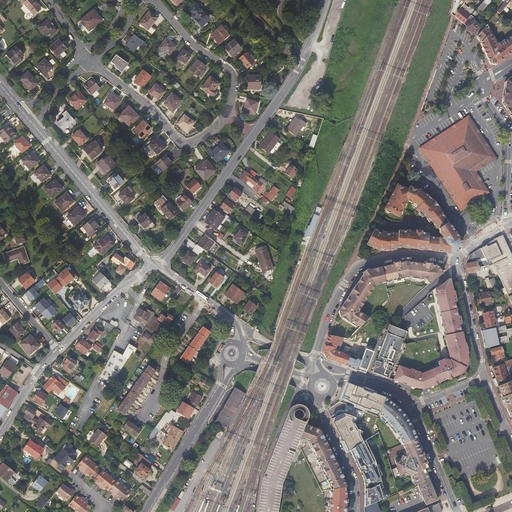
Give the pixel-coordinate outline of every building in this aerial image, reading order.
[(34,15),(41,10),(32,0),(22,0),(22,1),(34,15)] [(483,0),(477,8),(481,11),(487,4),(490,0),(503,0),(503,1),(504,2),(497,12),(499,14),(506,6),(510,0),(483,0)] [(470,9),(464,4),(460,8),(457,12),(456,16),(464,23),(465,23),(471,16),(472,14),(476,9),(473,6),(470,9)] [(188,11),(195,19),(198,16),(203,13),(196,5),(188,11)] [(477,8),(476,9),(472,14),(471,16),(465,23),(471,30),(477,35),(478,36),(486,26),(475,16),(480,11),(480,12),(481,11),(477,8)] [(89,33),(103,21),(94,10),(80,22),(89,33)] [(157,18),(154,15),(149,11),(140,24),(148,30),(157,18)] [(206,17),(203,13),(198,16),(195,19),(194,20),(201,28),(203,26),(208,22),(210,21),(206,17)] [(258,15),(268,25),(270,23),(261,13),(258,15)] [(483,41),(484,43),(483,44),(484,48),(486,52),(490,60),(498,63),(504,58),(509,55),(511,52),(511,27),(496,14),(488,24),(486,26),(478,36),(478,37),(483,41)] [(46,36),(55,29),(48,21),(39,28),(46,36)] [(212,35),(219,44),(229,35),(222,26),(212,35)] [(134,35),(128,43),(130,44),(127,48),(133,52),(141,41),(134,35)] [(167,38),(160,46),(170,54),(177,45),(167,38)] [(58,57),(67,48),(59,39),(50,47),(58,57)] [(232,57),(241,49),(234,41),(225,49),(232,57)] [(14,63),(20,58),(23,55),(16,47),(6,55),(14,63)] [(185,64),(190,56),(183,51),(178,58),(185,64)] [(248,69),(254,63),(246,53),(239,59),(248,69)] [(122,73),(128,64),(116,55),(110,64),(122,73)] [(46,74),(53,68),(46,59),(39,65),(46,74)] [(198,77),(205,68),(196,61),(190,70),(198,77)] [(143,88),(151,77),(143,71),(135,82),(143,88)] [(31,90),(38,84),(29,72),(21,79),(31,90)] [(247,76),(248,89),(260,89),(260,76),(247,76)] [(202,89),(211,96),(212,97),(213,97),(215,96),(215,95),(215,93),(214,92),(219,85),(210,78),(202,89)] [(99,90),(93,82),(89,86),(88,85),(84,88),(92,96),(99,90)] [(158,100),(164,93),(155,85),(149,93),(158,100)] [(77,110),(87,102),(79,93),(69,101),(77,110)] [(104,103),(114,110),(121,101),(111,94),(104,103)] [(171,94),(163,105),(173,112),(181,101),(171,94)] [(246,100),(244,111),(254,114),(257,103),(246,100)] [(172,113),(173,112),(163,105),(162,106),(172,113)] [(139,117),(132,111),(131,112),(128,108),(120,116),(124,120),(130,126),(139,117)] [(66,111),(63,114),(64,115),(62,116),(62,119),(57,122),(64,130),(75,121),(66,111)] [(469,114),(423,144),(426,148),(468,121),(490,156),(469,169),(483,190),(472,197),(462,204),(439,169),(435,172),(460,211),(489,192),(476,171),(497,157),(469,114)] [(192,126),(194,123),(184,115),(177,124),(187,132),(192,126)] [(293,118),(285,129),(293,135),(301,124),(299,122),(300,121),(298,119),(297,121),(293,118)] [(426,148),(423,144),(419,147),(435,172),(439,169),(462,204),(472,197),(483,190),(469,169),(490,156),(468,121),(426,148)] [(142,138),(151,129),(143,122),(135,130),(142,138)] [(0,135),(6,142),(14,135),(9,129),(10,128),(7,125),(0,131),(0,135)] [(80,146),(87,139),(80,131),(72,137),(80,146)] [(260,148),(270,156),(281,141),(271,134),(267,140),(263,146),(262,146),(260,148)] [(23,136),(22,137),(29,146),(30,144),(23,136)] [(29,146),(22,137),(14,144),(21,153),(29,146)] [(158,153),(166,146),(158,137),(150,145),(158,153)] [(223,159),(221,156),(228,150),(221,143),(216,137),(214,137),(213,139),(208,143),(206,143),(204,143),(209,149),(206,152),(215,163),(219,161),(220,162),(223,159)] [(96,140),(94,142),(102,151),(104,150),(96,140)] [(92,160),(102,151),(94,142),(85,150),(92,160)] [(32,153),(22,160),(30,169),(39,162),(32,153)] [(105,173),(116,164),(108,155),(97,164),(105,173)] [(163,172),(173,164),(166,156),(156,164),(163,172)] [(195,171),(203,179),(207,176),(208,178),(215,172),(206,162),(195,171)] [(293,178),(299,170),(290,164),(284,172),(293,178)] [(44,170),(42,168),(35,173),(42,182),(51,174),(46,169),(44,170)] [(254,189),(254,190),(258,193),(264,184),(259,181),(246,171),(241,178),(247,183),(248,181),(250,183),(249,184),(249,185),(254,189)] [(122,184),(124,182),(117,174),(109,181),(116,189),(122,184)] [(261,178),(259,181),(264,184),(258,193),(260,195),(266,186),(268,183),(261,178)] [(52,197),(62,189),(55,180),(49,185),(49,184),(45,188),(52,197)] [(193,194),(201,187),(195,180),(187,187),(193,194)] [(441,209),(436,201),(432,198),(432,199),(429,196),(426,193),(425,194),(419,189),(418,190),(416,189),(413,188),(414,187),(411,186),(409,190),(406,189),(407,188),(404,186),(403,187),(400,185),(398,184),(385,209),(388,210),(388,209),(391,211),(400,216),(401,214),(400,213),(402,210),(402,211),(404,207),(406,202),(406,203),(408,200),(409,200),(410,199),(413,200),(412,202),(414,203),(419,207),(417,209),(422,213),(424,216),(426,215),(428,218),(431,221),(433,220),(436,226),(440,227),(449,221),(446,216),(445,216),(441,210),(441,209)] [(273,201),(277,194),(280,191),(274,186),(272,190),(269,194),(268,193),(266,196),(273,201)] [(291,198),(297,189),(293,186),(287,195),(291,198)] [(237,202),(243,194),(235,188),(230,196),(234,199),(234,200),(235,201),(236,200),(237,202)] [(130,193),(127,189),(120,195),(119,196),(126,205),(134,198),(130,193)] [(62,211),(73,202),(66,194),(56,203),(62,211)] [(183,210),(191,203),(185,195),(177,202),(183,210)] [(163,196),(154,204),(158,211),(161,209),(170,220),(177,213),(163,196)] [(230,214),(235,206),(226,200),(221,207),(230,214)] [(249,207),(246,211),(252,215),(255,211),(249,207)] [(305,236),(312,238),(322,209),(315,207),(305,236)] [(74,225),(85,216),(78,208),(67,217),(74,225)] [(218,229),(221,224),(227,216),(217,208),(207,223),(217,230),(218,229)] [(151,228),(154,225),(145,214),(142,216),(139,212),(133,217),(144,229),(149,225),(151,228)] [(81,226),(90,236),(100,228),(91,218),(81,226)] [(462,241),(461,240),(461,238),(460,237),(449,221),(440,227),(440,229),(440,232),(442,235),(443,235),(443,238),(439,238),(439,246),(438,250),(439,250),(439,251),(443,251),(450,252),(452,253),(454,252),(456,252),(457,251),(458,250),(459,250),(460,247),(461,245),(462,243),(462,241)] [(435,244),(436,237),(429,236),(430,234),(426,234),(426,233),(422,233),(422,230),(417,230),(417,231),(411,231),(411,230),(407,229),(407,231),(400,230),(399,233),(391,232),(391,233),(387,232),(383,231),(382,233),(379,232),(379,230),(376,228),(368,242),(373,245),(372,246),(378,249),(379,246),(382,248),(383,248),(383,250),(389,250),(390,247),(395,248),(395,249),(396,249),(397,246),(405,247),(405,246),(407,247),(412,247),(412,246),(414,246),(414,248),(428,249),(429,243),(435,244)] [(240,230),(234,239),(237,241),(235,243),(240,246),(248,235),(240,230)] [(18,244),(27,242),(24,235),(16,238),(18,244)] [(108,236),(107,238),(113,245),(115,244),(108,236)] [(206,236),(198,247),(205,251),(209,254),(217,243),(213,241),(206,236)] [(511,303),(511,253),(510,249),(507,244),(505,239),(504,238),(504,237),(503,237),(502,237),(500,237),(498,237),(496,238),(494,239),(494,240),(492,240),(490,241),(490,243),(489,243),(487,244),(486,245),(483,247),(483,248),(481,248),(485,258),(494,276),(498,274),(499,276),(502,282),(504,288),(507,293),(511,303)] [(101,255),(113,245),(107,238),(101,242),(100,241),(93,246),(101,255)] [(255,250),(259,262),(270,258),(266,246),(255,250)] [(7,263),(17,260),(16,258),(18,257),(19,259),(20,265),(29,262),(25,247),(4,254),(7,263)] [(478,259),(485,258),(481,248),(470,255),(466,262),(466,263),(468,272),(480,270),(478,259)] [(189,267),(196,258),(189,252),(182,261),(189,267)] [(126,266),(130,269),(134,264),(125,258),(123,260),(115,254),(111,259),(120,265),(116,270),(121,274),(126,266)] [(274,269),(270,258),(259,262),(263,273),(274,269)] [(211,264),(216,268),(220,262),(215,259),(211,264)] [(407,259),(398,261),(369,269),(364,273),(354,289),(337,314),(356,327),(357,325),(360,327),(361,326),(371,316),(369,315),(360,309),(375,287),(376,285),(377,284),(385,281),(385,279),(407,273),(410,273),(414,274),(423,276),(426,276),(431,282),(444,271),(439,267),(438,265),(432,264),(407,259)] [(199,272),(205,277),(211,269),(201,261),(193,271),(197,274),(199,272)] [(55,294),(77,276),(70,267),(47,286),(55,294)] [(19,279),(23,285),(25,284),(28,287),(34,281),(27,272),(19,279)] [(105,285),(108,283),(100,273),(91,281),(98,289),(104,284),(105,285)] [(216,288),(223,278),(216,273),(208,282),(216,288)] [(490,281),(493,287),(499,286),(494,277),(489,279),(490,281)] [(464,341),(462,330),(461,331),(461,328),(460,323),(460,322),(459,315),(458,315),(457,312),(456,307),(455,300),(456,300),(454,292),(452,285),(452,283),(451,278),(449,278),(435,290),(449,355),(438,360),(440,366),(420,374),(398,365),(393,379),(414,387),(415,387),(419,389),(421,389),(423,388),(424,388),(425,387),(426,387),(432,385),(434,384),(438,382),(446,379),(448,378),(452,376),(454,376),(459,374),(460,373),(461,372),(462,371),(463,371),(463,370),(464,369),(465,368),(465,367),(466,366),(466,365),(467,364),(467,362),(467,360),(467,357),(466,352),(467,352),(466,350),(465,344),(464,341)] [(39,288),(45,283),(42,280),(36,285),(39,288)] [(160,302),(170,289),(160,281),(151,294),(160,302)] [(226,295),(237,304),(244,294),(233,285),(226,295)] [(30,302),(39,295),(33,287),(25,294),(28,298),(30,302)] [(167,302),(170,304),(173,301),(181,289),(178,287),(167,302)] [(173,301),(182,308),(187,301),(184,299),(185,297),(181,295),(184,291),(181,289),(173,301)] [(480,300),(481,305),(491,302),(489,292),(478,294),(480,300)] [(79,309),(89,301),(82,293),(78,297),(77,295),(75,297),(76,299),(73,301),(75,303),(78,308),(79,309)] [(508,307),(511,304),(511,303),(507,293),(503,295),(507,304),(508,307)] [(236,305),(237,304),(226,295),(225,296),(236,305)] [(35,306),(41,314),(50,306),(43,299),(35,306)] [(251,315),(257,307),(250,301),(244,309),(251,315)] [(48,320),(57,313),(51,305),(50,306),(41,314),(44,317),(45,315),(46,317),(48,320)] [(10,318),(2,309),(0,311),(0,320),(3,324),(10,318)] [(149,316),(151,312),(147,310),(146,312),(140,309),(136,316),(147,322),(148,321),(149,321),(151,318),(150,317),(149,316)] [(484,317),(484,320),(495,318),(493,311),(483,313),(484,317)] [(158,319),(167,326),(174,318),(169,314),(167,317),(163,313),(158,319)] [(496,324),(495,318),(484,320),(485,323),(486,327),(496,324)] [(59,332),(65,327),(58,320),(52,326),(59,332)] [(17,338),(25,332),(18,323),(10,330),(17,338)] [(375,364),(373,371),(380,374),(388,377),(390,371),(391,371),(392,371),(392,370),(392,369),(392,368),(391,368),(403,338),(404,339),(406,331),(398,328),(389,325),(386,332),(387,333),(377,360),(375,360),(374,364),(375,364)] [(363,330),(361,326),(360,327),(358,329),(348,338),(348,341),(354,343),(360,337),(363,335),(363,330)] [(203,327),(198,333),(205,338),(209,332),(203,327)] [(501,344),(496,327),(481,331),(484,344),(485,348),(501,344)] [(93,331),(87,338),(93,342),(95,340),(97,341),(98,339),(96,338),(98,335),(93,331)] [(142,338),(152,346),(159,337),(157,336),(155,334),(153,337),(146,332),(142,338)] [(198,333),(194,340),(200,345),(205,338),(198,333)] [(332,360),(333,359),(336,350),(335,349),(335,348),(336,348),(337,344),(340,345),(343,337),(329,334),(327,340),(323,351),(326,358),(332,360)] [(29,355),(39,347),(30,336),(20,345),(29,355)] [(76,348),(85,355),(92,347),(82,339),(76,348)] [(194,340),(189,346),(195,351),(200,345),(194,340)] [(100,377),(113,384),(132,353),(131,352),(134,347),(129,344),(122,355),(114,351),(100,377)] [(93,348),(99,353),(102,349),(96,345),(93,348)] [(189,346),(184,352),(191,357),(195,351),(189,346)] [(493,354),(496,364),(503,361),(504,361),(503,357),(505,357),(502,346),(490,349),(491,354),(493,354)] [(365,356),(371,358),(374,349),(369,347),(365,356)] [(336,350),(333,359),(336,360),(342,363),(341,364),(366,373),(366,371),(370,361),(356,356),(355,358),(336,350)] [(184,352),(180,359),(183,361),(186,363),(191,357),(184,352)] [(68,357),(65,361),(66,362),(64,365),(65,366),(63,369),(70,374),(73,371),(71,370),(77,363),(68,357)] [(15,369),(6,362),(0,370),(0,374),(6,380),(15,369)] [(151,376),(155,369),(148,364),(144,371),(151,376)] [(511,367),(510,369),(506,370),(504,364),(493,368),(496,375),(496,377),(494,378),(496,384),(496,385),(497,387),(502,384),(511,380),(511,379),(511,367)] [(147,382),(151,376),(144,371),(140,377),(147,382)] [(58,377),(56,379),(53,376),(49,379),(50,380),(43,387),(48,393),(53,388),(59,395),(66,388),(65,388),(70,384),(58,377)] [(142,389),(147,382),(140,377),(135,384),(142,389)] [(511,381),(511,380),(502,384),(503,387),(503,388),(508,400),(511,399),(511,398),(511,381)] [(354,384),(348,382),(347,386),(343,395),(349,397),(347,400),(355,403),(355,405),(363,408),(364,406),(370,409),(370,407),(372,408),(372,410),(376,411),(377,409),(380,410),(385,397),(383,396),(376,393),(369,390),(364,388),(360,387),(354,384)] [(138,395),(142,389),(135,384),(131,390),(138,395)] [(503,402),(508,400),(503,388),(503,387),(502,384),(497,387),(496,387),(503,402)] [(11,398),(14,392),(8,388),(6,386),(0,393),(0,416),(5,409),(8,410),(14,399),(11,398)] [(235,388),(215,422),(226,428),(246,394),(235,388)] [(134,401),(138,395),(131,390),(127,397),(134,401)] [(41,406),(48,397),(39,391),(33,400),(41,406)] [(194,393),(187,404),(194,409),(199,401),(200,402),(202,398),(194,393)] [(129,408),(134,401),(127,397),(122,403),(129,408)] [(394,403),(385,397),(380,410),(383,414),(381,415),(386,421),(388,423),(389,425),(393,430),(396,434),(400,441),(401,444),(417,438),(414,432),(412,426),(410,421),(405,415),(403,412),(396,404),(394,403)] [(187,404),(183,402),(176,412),(188,419),(194,409),(187,404)] [(125,415),(129,408),(122,403),(118,410),(125,415)] [(278,511),(280,502),(282,491),(283,484),(288,471),(291,463),(301,438),(306,424),(309,418),(309,416),(309,415),(309,413),(309,411),(308,410),(307,408),(305,407),(304,406),(302,405),(300,405),(299,404),(298,404),(297,405),(296,405),(294,406),(292,406),(291,408),(290,410),(288,413),(263,478),(257,511),(278,511)] [(48,429),(53,422),(46,416),(43,420),(40,418),(38,420),(33,417),(36,414),(29,408),(28,409),(26,409),(25,410),(26,411),(26,412),(27,413),(24,417),(30,422),(30,421),(35,424),(32,428),(40,433),(44,427),(48,429)] [(168,415),(166,414),(156,427),(159,429),(160,429),(164,423),(167,425),(175,415),(170,412),(168,415)] [(352,449),(361,443),(359,438),(360,438),(358,434),(359,431),(356,429),(351,420),(353,417),(347,415),(345,415),(344,417),(333,422),(338,432),(339,434),(343,442),(347,451),(350,450),(352,449)] [(124,428),(131,433),(136,426),(129,421),(124,428)] [(331,484),(333,489),(347,486),(342,477),(344,476),(343,474),(333,455),(323,435),(320,429),(306,424),(301,438),(310,441),(318,458),(316,459),(319,464),(321,463),(329,479),(327,480),(329,485),(331,484)] [(171,430),(168,435),(169,436),(178,441),(183,432),(171,425),(169,429),(171,430)] [(131,433),(137,437),(142,430),(136,426),(131,433)] [(153,437),(159,429),(156,427),(150,435),(153,437)] [(98,447),(106,435),(98,429),(90,441),(98,447)] [(173,450),(178,441),(169,436),(166,440),(165,439),(162,443),(173,450)] [(299,462),(298,460),(301,450),(322,492),(325,491),(324,511),(329,511),(330,499),(332,499),(332,492),(333,492),(333,489),(331,484),(329,485),(327,480),(329,479),(321,463),(319,464),(316,459),(318,458),(310,441),(301,438),(291,463),(299,464),(305,462),(304,459),(299,462)] [(417,438),(401,444),(399,445),(401,455),(400,460),(395,462),(397,466),(395,466),(397,472),(398,471),(400,475),(405,473),(411,475),(415,484),(417,483),(428,479),(433,477),(429,466),(421,447),(417,438)] [(43,450),(29,440),(23,449),(37,459),(43,450)] [(361,443),(352,449),(355,455),(353,456),(355,461),(360,470),(363,477),(364,480),(364,484),(367,484),(366,488),(365,488),(364,495),(364,499),(367,499),(367,505),(364,505),(364,507),(376,501),(388,496),(383,487),(379,476),(382,474),(365,440),(361,443)] [(57,467),(61,470),(62,471),(65,467),(64,467),(67,463),(73,464),(77,459),(75,453),(76,452),(72,448),(73,446),(69,443),(64,449),(63,449),(56,458),(53,455),(52,456),(48,461),(50,463),(53,459),(60,464),(57,467)] [(46,451),(52,456),(53,455),(55,453),(55,451),(49,447),(46,451)] [(147,454),(144,457),(151,463),(152,464),(155,461),(147,454)] [(83,473),(92,461),(85,456),(81,461),(77,466),(81,469),(80,470),(83,473)] [(99,467),(92,461),(83,473),(86,475),(87,473),(91,477),(92,475),(94,477),(99,470),(97,468),(99,467)] [(124,465),(130,469),(131,467),(132,466),(126,461),(124,465)] [(144,480),(151,472),(150,471),(151,469),(143,462),(141,464),(142,465),(136,473),(144,480)] [(8,482),(16,473),(3,463),(1,466),(0,467),(0,476),(8,482)] [(101,471),(99,470),(94,477),(96,478),(94,479),(98,483),(97,484),(100,487),(109,475),(102,470),(101,471)] [(45,476),(42,473),(31,486),(40,493),(49,481),(44,477),(45,476)] [(116,481),(109,475),(100,487),(103,489),(104,487),(108,491),(109,490),(116,481)] [(432,488),(428,479),(417,483),(426,504),(437,499),(432,488)] [(123,485),(117,480),(116,481),(109,490),(113,493),(111,494),(114,497),(123,485)] [(67,487),(63,484),(57,491),(61,495),(60,496),(67,501),(75,491),(68,486),(67,487)] [(139,487),(149,495),(151,491),(142,484),(139,487)] [(122,501),(130,491),(123,485),(114,497),(117,499),(118,497),(122,501)] [(345,511),(347,486),(333,489),(333,492),(332,492),(332,499),(330,499),(329,511),(345,511)] [(77,495),(69,505),(75,510),(84,499),(82,497),(80,498),(77,495)] [(170,505),(172,507),(175,509),(182,498),(177,495),(170,505)] [(40,511),(44,506),(48,501),(42,496),(34,506),(40,511)] [(84,499),(75,510),(77,511),(85,511),(87,510),(90,506),(86,503),(87,501),(84,499)] [(364,507),(364,511),(378,511),(381,511),(376,501),(364,507)] [(439,503),(417,511),(441,511),(442,511),(439,503)]
